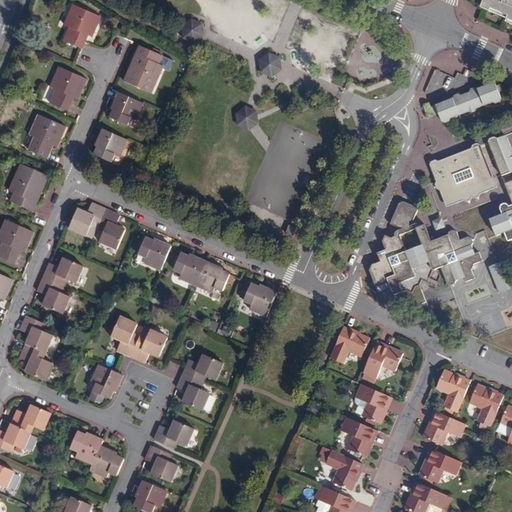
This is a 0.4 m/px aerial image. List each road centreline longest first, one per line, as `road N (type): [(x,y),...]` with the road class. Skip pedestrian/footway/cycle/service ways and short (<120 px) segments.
road 1 (residential): [(436,29),(402,94),(367,123),(299,279)]
road 2 (residential): [(299,279),(72,181)]
road 3 (residential): [(72,181),(1,350),(7,379)]
road 4 (residential): [(379,511),(394,476),(388,462),(439,344)]
road 5 (residential): [(439,344),(299,279)]
road 6 (residential): [(143,434),(165,384),(133,369),(109,420)]
road 7 (residential): [(72,181),(71,157),(105,61)]
